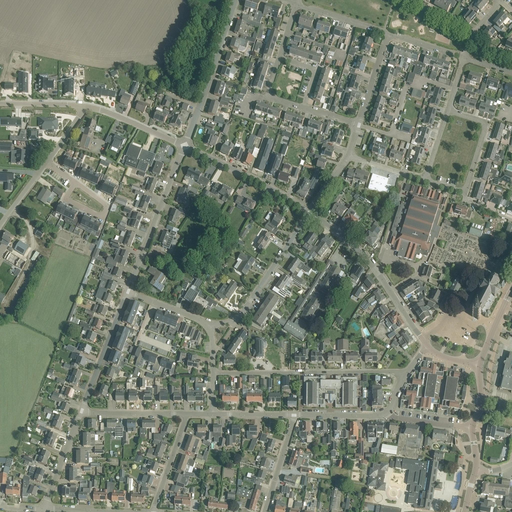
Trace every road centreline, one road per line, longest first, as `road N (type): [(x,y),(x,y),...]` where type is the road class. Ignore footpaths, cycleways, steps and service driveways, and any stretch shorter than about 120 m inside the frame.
road 1 (residential): [(406,373),(213,373)]
road 2 (residential): [(128,292),(184,146)]
road 3 (residential): [(184,146),(234,0)]
road 4 (residential): [(310,212),(184,146)]
road 5 (residential): [(235,321),(310,212)]
road 6 (residential): [(81,410),(128,292)]
